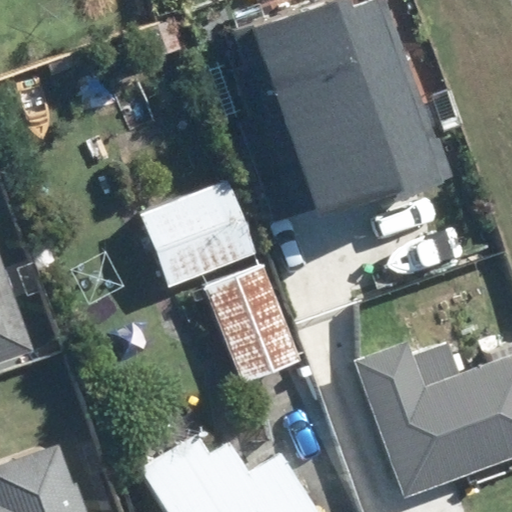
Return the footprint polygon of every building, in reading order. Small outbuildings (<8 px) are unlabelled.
[(316,214),(382,191),(385,200),(454,176),(440,134),(429,137),(382,0),(355,10),(351,0),(344,0),(252,32),(316,214)] [(225,181),(141,213),(168,286),(252,252),(225,181)] [(259,264),(204,285),(241,382),(297,361),(259,264)] [(0,353),(19,347),(0,288),(0,353)] [(404,340),(350,360),(401,497),(511,456),(511,357),(456,378),(443,341),(408,353),(404,340)] [(0,419),(0,511),(92,511),(55,401),(0,419)] [(194,433),(140,468),(167,511),(315,511),(277,452),(245,472),(225,441),(207,453),(194,433)]
